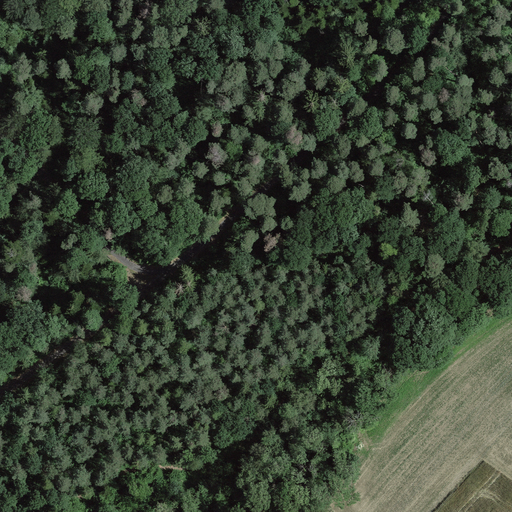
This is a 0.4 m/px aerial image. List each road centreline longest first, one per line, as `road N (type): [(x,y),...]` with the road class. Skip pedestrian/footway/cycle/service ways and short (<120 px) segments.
road 1 (track): [(470,0),(0,395)]
road 2 (track): [(0,132),(16,139),(119,254),(155,267)]
